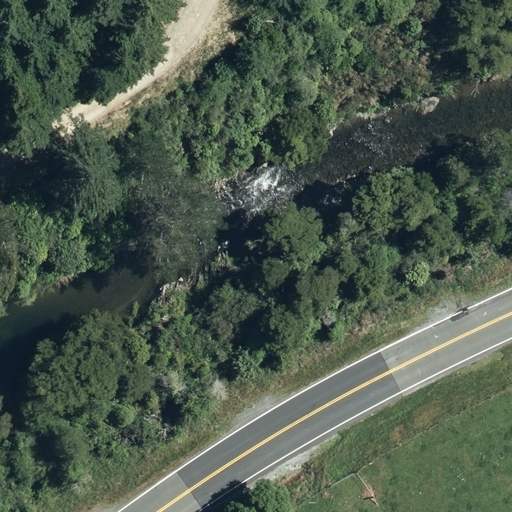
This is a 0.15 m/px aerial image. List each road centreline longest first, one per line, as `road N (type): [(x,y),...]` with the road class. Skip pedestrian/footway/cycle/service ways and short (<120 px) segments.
road 1 (trunk): [(113,511),(203,447),(440,323),(511,295)]
road 2 (unclassified): [(0,156),(132,90),(188,47),(218,0)]
